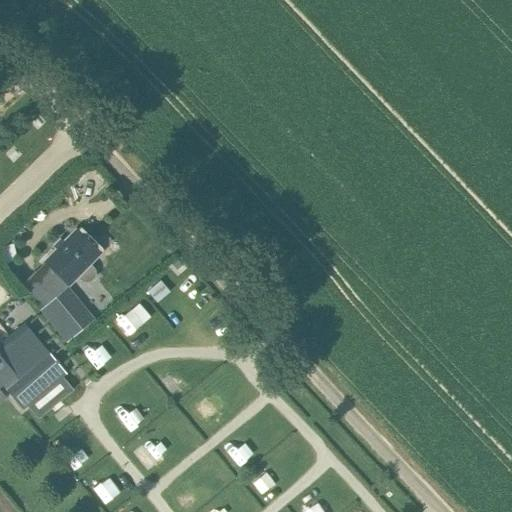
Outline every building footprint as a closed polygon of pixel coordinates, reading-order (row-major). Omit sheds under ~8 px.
[(75,227),(44,260),(69,284),(76,276),(79,280),(83,282),(88,282),(91,281),(94,278),(96,274),(95,269),(93,267),(89,263),(100,252),(75,227)] [(17,261),(13,245),(1,248),(4,264),(17,261)] [(42,310),(67,342),(94,321),(69,289),(42,310)] [(115,324),(126,339),(140,329),(129,314),(115,324)] [(64,376),(68,373),(63,367),(26,323),(0,344),(0,357),(13,370),(1,380),(5,385),(20,404),(24,409),(29,406),(64,376)] [(0,380),(1,380),(13,370),(0,357),(0,380)] [(73,467),(88,456),(76,441),(62,452),(73,467)] [(260,500),(277,486),(264,471),(248,484),(260,500)] [(184,484),(167,500),(177,511),(187,511),(200,502),(184,484)] [(319,511),(310,501),(296,511),(319,511)]
